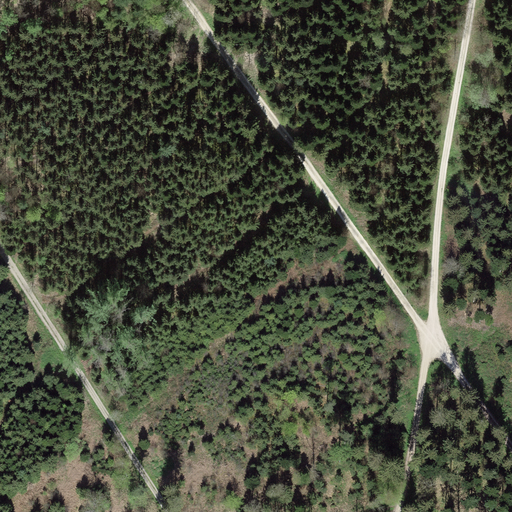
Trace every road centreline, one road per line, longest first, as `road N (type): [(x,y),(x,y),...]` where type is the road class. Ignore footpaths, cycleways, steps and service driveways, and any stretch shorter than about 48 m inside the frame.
road 1 (track): [(511,448),(186,0)]
road 2 (track): [(396,511),(429,337),(436,217),(470,0)]
road 3 (track): [(167,511),(0,248)]
